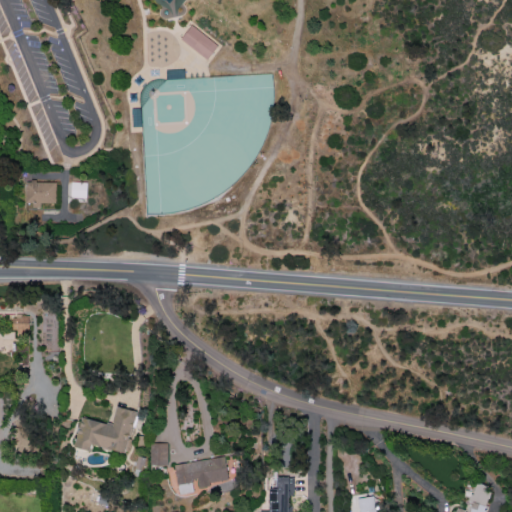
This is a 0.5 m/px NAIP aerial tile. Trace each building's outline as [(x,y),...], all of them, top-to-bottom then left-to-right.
[(181,39),(206,57),(216,45),(191,26),(181,39)] [(55,182),(54,202),(39,201),(39,206),(31,206),(31,202),(25,202),(26,181),(29,181),(29,179),(35,179),(35,181),(55,182)] [(70,181),(86,182),(85,197),(69,196),(70,181)] [(13,315),(13,333),(28,332),(28,315),(13,315)] [(80,417),(74,447),(90,450),(91,445),(127,452),(135,410),(115,405),(111,424),(80,417)] [(166,465),(166,442),(149,443),(150,466),(166,465)] [(173,463),(177,493),(193,491),(191,480),(197,479),(197,485),(228,480),(224,456),(173,463)] [(293,476),(276,476),(275,488),(268,488),(268,510),(255,510),(254,511),(289,511),(289,495),(293,495),(293,476)] [(373,511),(372,496),(356,498),(357,511),(373,511)]
